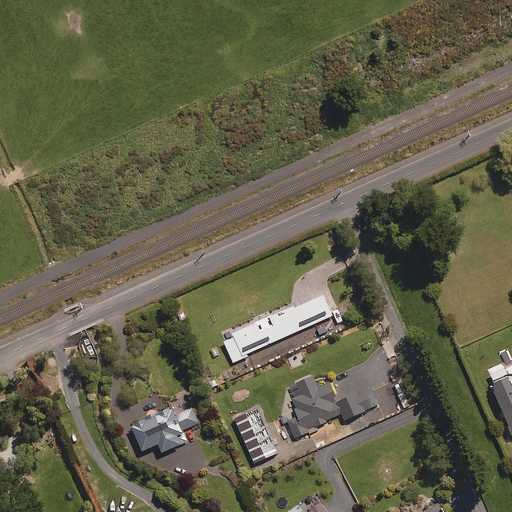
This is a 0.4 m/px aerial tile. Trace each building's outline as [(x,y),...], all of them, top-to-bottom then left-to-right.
[(334,319),(326,299),(298,310),(297,308),(231,335),(232,338),(225,341),(234,362),(249,356),(248,354),(334,319)] [(325,325),(317,328),(321,336),(328,333),(325,325)] [(511,377),(508,378),(504,369),(489,374),(495,389),(493,389),(511,438),(511,437),(511,377)] [(319,388),(315,378),(291,387),(296,399),(293,400),(300,417),(289,422),(296,439),(310,434),(309,431),(328,423),(327,421),(343,415),(346,422),(367,414),(366,411),(381,405),(375,389),(339,403),(331,383),(319,388)] [(200,424),(193,407),(176,415),(174,410),(154,419),(153,417),(147,419),(148,422),(134,428),(145,453),(161,446),(165,455),(191,443),(185,431),(200,424)] [(365,421),(351,427),(354,434),(368,428),(365,421)] [(328,511),(319,494),(287,511),(328,511)]
